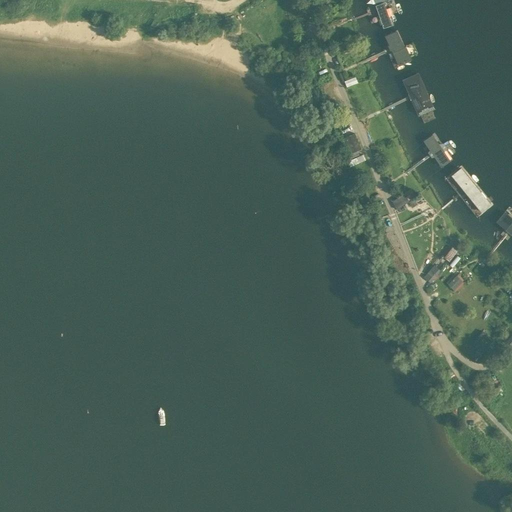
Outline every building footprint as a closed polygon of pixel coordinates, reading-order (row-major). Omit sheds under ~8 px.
[(392,26),(380,0),(364,8),(375,33),(392,26)] [(396,71),(412,64),(398,30),(381,37),(396,71)] [(399,81),(415,119),(432,112),(417,74),(399,81)] [(355,76),(345,80),(347,86),(358,82),(355,76)] [(361,150),(355,134),(344,138),(350,154),(361,150)] [(432,135),(420,143),(439,169),(451,161),(432,135)] [(490,206),(460,170),(445,182),(475,218),(490,206)] [(409,203),(405,195),(393,202),(397,211),(409,203)] [(511,228),(493,216),(486,227),(511,242),(511,228)] [(458,253),(452,248),(443,259),(449,264),(458,253)] [(441,272),(434,266),(424,278),(431,284),(441,272)] [(464,284),(457,277),(448,286),(455,293),(464,284)]
